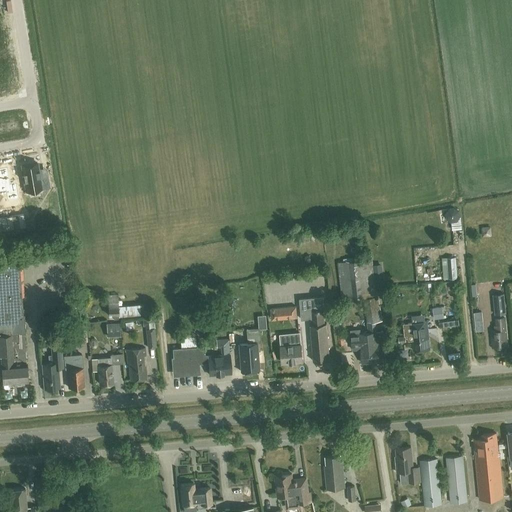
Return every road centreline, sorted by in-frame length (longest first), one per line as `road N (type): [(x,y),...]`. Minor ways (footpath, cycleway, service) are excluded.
road 1 (residential): [(0,414),(511,368)]
road 2 (secondary): [(74,432),(511,393)]
road 3 (unclassified): [(76,457),(511,416)]
